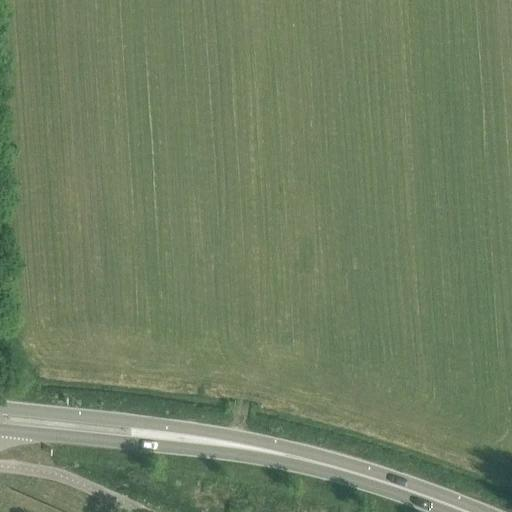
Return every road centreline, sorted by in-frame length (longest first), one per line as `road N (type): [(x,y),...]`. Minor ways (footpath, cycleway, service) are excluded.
road 1 (secondary): [(292,458),(224,436),(0,408)]
road 2 (secondary): [(0,429),(292,458)]
road 3 (secondary): [(455,511),(292,458)]
